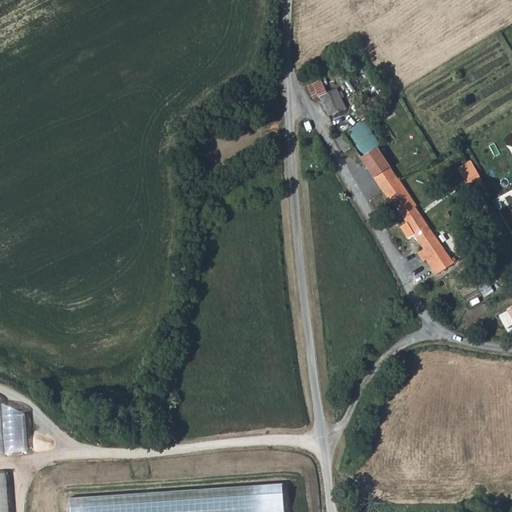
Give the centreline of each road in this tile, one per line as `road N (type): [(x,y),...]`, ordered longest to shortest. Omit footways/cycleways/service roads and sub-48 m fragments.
road 1 (track): [(20,511),(16,469),(32,457),(320,441)]
road 2 (unclassified): [(511,345),(437,338),(403,345),(366,380),(321,452)]
